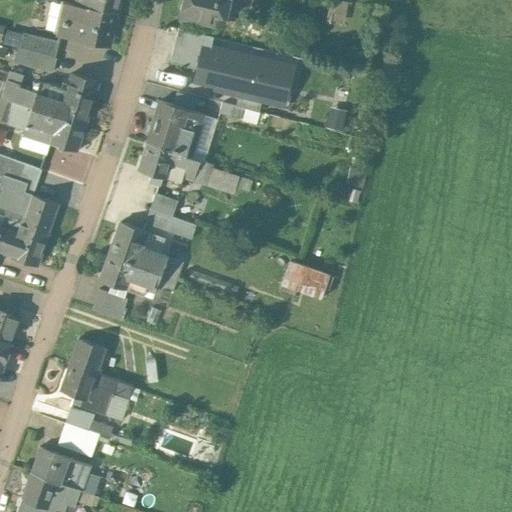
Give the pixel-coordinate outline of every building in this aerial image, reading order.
[(76,3),(61,0),(57,20),(62,21),(59,34),(81,39),(82,34),(111,40),(117,13),(88,5),(88,6),(76,3)] [(76,0),(76,3),(88,6),(88,5),(117,13),(120,0),(76,0)] [(183,0),(180,15),(216,24),(220,12),(226,13),(229,0),(183,0)] [(265,23),(230,14),(224,38),(257,46),(267,49),(275,51),(287,54),(291,36),(298,37),(300,28),(269,22),(265,23)] [(58,41),(22,31),(18,46),(20,47),(54,56),(58,41)] [(255,54),(220,45),(213,71),(232,76),(231,80),(242,83),(245,73),(241,73),(242,70),(251,72),(255,54)] [(267,49),(257,46),(255,54),(251,72),(256,73),(257,66),(262,67),(267,49)] [(54,56),(20,47),(15,63),(52,73),(56,57),(54,56)] [(287,54),(275,51),(270,71),(282,74),(287,54)] [(97,81),(72,73),(68,83),(63,82),(62,87),(34,78),(31,90),(20,86),(24,75),(10,71),(2,97),(13,102),(30,108),(35,92),(46,96),(44,100),(59,105),(64,89),(92,98),(97,81)] [(92,98),(64,89),(59,105),(44,100),(46,96),(35,92),(30,108),(83,125),(92,98)] [(2,97),(1,97),(0,99),(0,120),(5,122),(13,102),(2,97)] [(198,112),(159,100),(145,142),(188,156),(189,156),(197,132),(192,130),(198,112)] [(242,107),(221,101),(218,113),(239,119),(242,107)] [(30,108),(13,102),(5,122),(4,124),(24,131),(23,133),(47,142),(51,131),(25,123),(30,108)] [(341,127),(345,107),(329,104),(325,124),(341,127)] [(260,112),(242,107),(239,119),(257,124),(260,112)] [(83,125),(30,108),(25,123),(51,131),(47,142),(75,150),(83,125)] [(188,156),(145,142),(137,170),(165,178),(170,162),(185,167),(188,156)] [(43,170),(0,154),(0,190),(1,191),(3,184),(0,183),(3,174),(27,183),(24,191),(34,194),(43,170)] [(189,156),(188,156),(185,167),(182,177),(192,180),(198,159),(189,156)] [(214,164),(198,159),(192,180),(233,193),(239,176),(213,168),(214,164)] [(348,166),(347,180),(362,182),(364,168),(348,166)] [(34,194),(24,191),(27,183),(3,174),(0,183),(3,184),(1,191),(0,192),(0,207),(7,210),(4,217),(10,220),(47,233),(48,233),(59,203),(34,194)] [(177,201),(154,193),(150,207),(172,215),(177,201)] [(172,215),(150,207),(144,222),(167,230),(172,215)] [(196,224),(172,215),(167,230),(191,238),(196,224)] [(47,233),(10,220),(8,226),(2,224),(0,228),(17,235),(10,253),(10,255),(36,264),(47,233)] [(119,222),(108,254),(161,273),(167,255),(159,253),(157,258),(139,252),(146,231),(119,222)] [(0,228),(0,249),(10,253),(17,235),(0,228)] [(161,273),(108,254),(99,280),(126,289),(131,274),(145,279),(144,283),(156,287),(161,273)] [(184,261),(167,255),(161,273),(178,278),(184,261)] [(329,275),(290,261),(282,284),(321,298),(329,275)] [(239,286),(190,270),(186,280),(236,297),(239,286)] [(178,278),(161,273),(156,287),(173,293),(178,278)] [(145,279),(131,274),(126,289),(152,298),(156,287),(144,283),(145,279)] [(127,298),(99,289),(92,308),(120,318),(127,298)] [(17,317),(0,310),(0,338),(8,342),(17,317)] [(0,365),(8,342),(0,338),(0,365)] [(105,348),(78,338),(69,362),(96,372),(105,348)] [(96,372),(69,362),(59,389),(85,399),(86,399),(96,372)] [(133,386),(96,372),(86,399),(85,399),(82,407),(103,415),(107,404),(124,410),(133,386)] [(91,420),(69,412),(65,422),(87,430),(91,420)] [(112,428),(91,420),(87,430),(95,433),(108,438),(112,428)] [(87,430),(65,422),(59,440),(89,451),(95,433),(87,430)] [(90,463),(39,444),(30,470),(32,471),(59,481),(80,489),(81,489),(90,463)] [(32,471),(22,499),(46,508),(49,509),(54,496),(59,481),(32,471)] [(80,489),(59,481),(54,496),(74,504),(80,489)] [(74,504),(54,496),(49,509),(46,508),(44,511),(59,511),(63,502),(74,506),(74,504)] [(44,511),(46,508),(22,499),(17,511),(44,511)]
